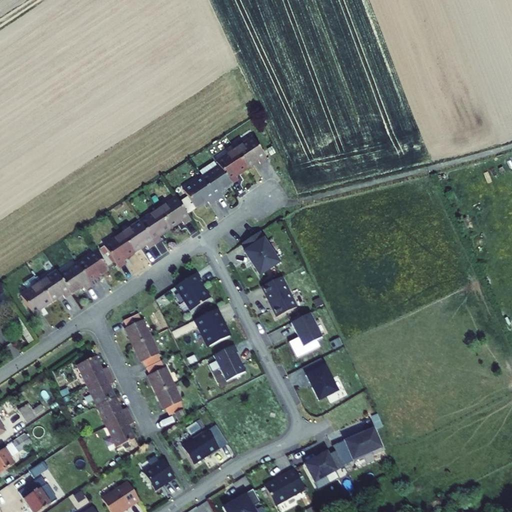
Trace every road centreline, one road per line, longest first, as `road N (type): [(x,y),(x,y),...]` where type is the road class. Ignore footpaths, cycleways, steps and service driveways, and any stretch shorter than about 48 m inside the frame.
road 1 (residential): [(205,237),(304,433)]
road 2 (residential): [(304,433),(166,511)]
road 3 (residential): [(92,313),(205,237)]
road 4 (residential): [(92,313),(147,422)]
